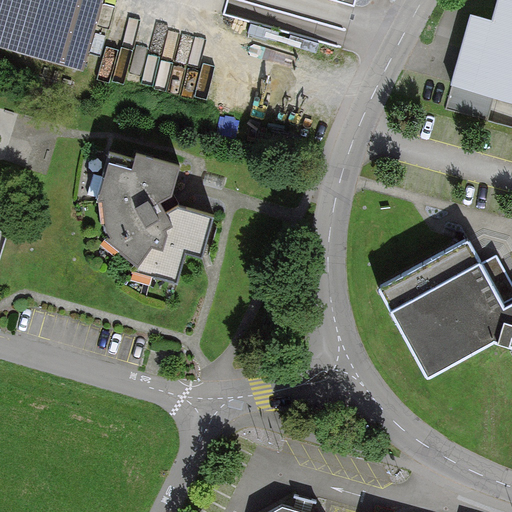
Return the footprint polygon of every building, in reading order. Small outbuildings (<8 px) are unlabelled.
[(96,0),(0,0),(0,39),(79,61),(96,0)] [(232,0),(229,16),(268,24),(272,5),(245,0),(232,0)] [(460,17),(440,83),(511,104),(511,0),(493,0),(486,25),(460,17)] [(177,174),(152,168),(149,181),(120,174),(111,199),(110,225),(116,248),(134,268),(181,279),(189,244),(209,249),(215,223),(168,212),(177,174)] [(469,243),(377,292),(421,374),(499,333),(511,357),(511,310),(506,314),(469,243)]
